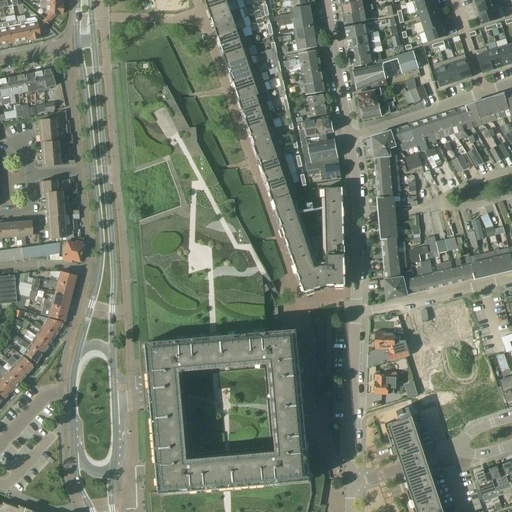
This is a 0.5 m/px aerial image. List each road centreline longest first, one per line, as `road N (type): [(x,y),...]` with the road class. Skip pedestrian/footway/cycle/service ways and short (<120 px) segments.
road 1 (residential): [(203,20),(302,309),(358,290)]
road 2 (secondary): [(112,356),(113,249),(95,41)]
road 3 (secondary): [(94,170),(102,252),(77,354)]
road 4 (residential): [(352,485),(357,312)]
road 5 (residential): [(357,312),(511,277)]
road 6 (residential): [(358,290),(348,135)]
road 7 (residential): [(484,90),(348,135)]
road 8 (residential): [(348,135),(325,0)]
road 9 (secondary): [(76,43),(94,170)]
